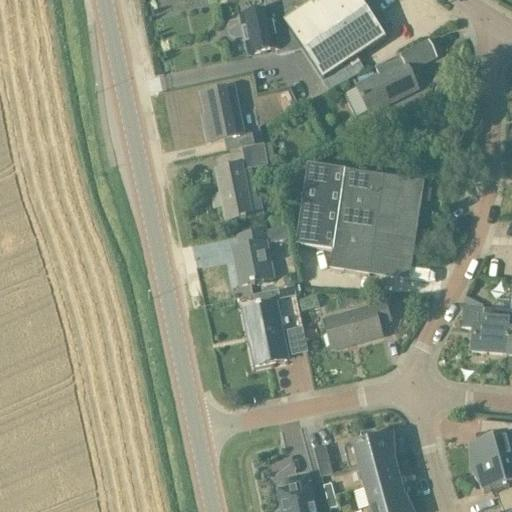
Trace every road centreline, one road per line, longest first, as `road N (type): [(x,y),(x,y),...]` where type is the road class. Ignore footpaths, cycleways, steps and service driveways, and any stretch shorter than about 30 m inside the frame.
road 1 (secondary): [(197,432),(104,0)]
road 2 (residential): [(409,392),(415,363),(479,245),(495,178),(495,25)]
road 3 (residential): [(197,432),(409,392)]
road 4 (residential): [(409,392),(442,511)]
